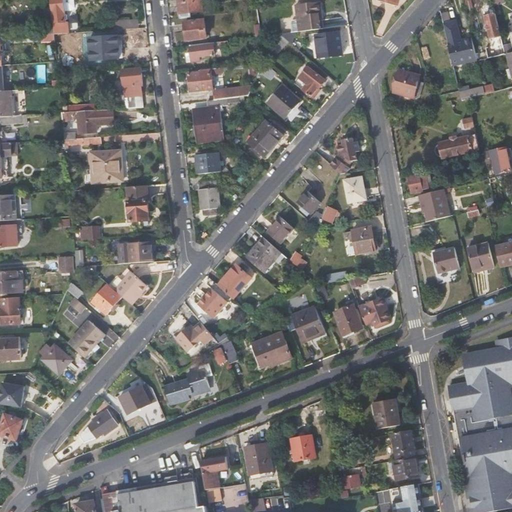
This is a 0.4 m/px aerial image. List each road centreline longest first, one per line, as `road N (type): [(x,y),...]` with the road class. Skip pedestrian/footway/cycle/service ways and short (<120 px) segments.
road 1 (residential): [(418,343),(39,491)]
road 2 (residential): [(192,273),(153,0)]
road 3 (residential): [(418,343),(369,72)]
road 4 (residential): [(39,491),(44,443),(192,273)]
road 5 (residential): [(192,273),(369,72)]
road 6 (residential): [(418,343),(448,511)]
